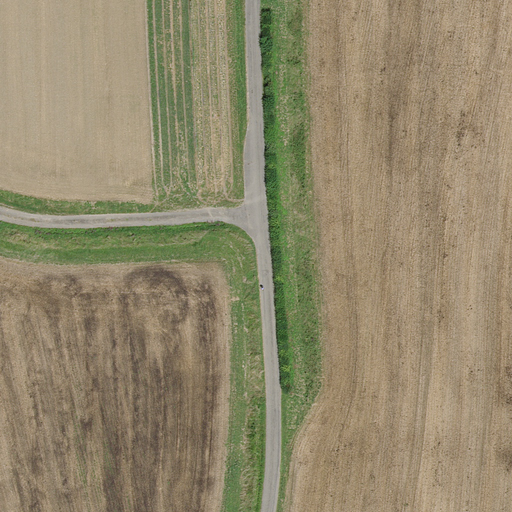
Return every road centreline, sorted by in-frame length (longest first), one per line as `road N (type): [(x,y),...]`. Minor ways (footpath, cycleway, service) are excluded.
road 1 (track): [(266,511),(271,423),(252,0)]
road 2 (track): [(259,213),(50,222),(0,210)]
